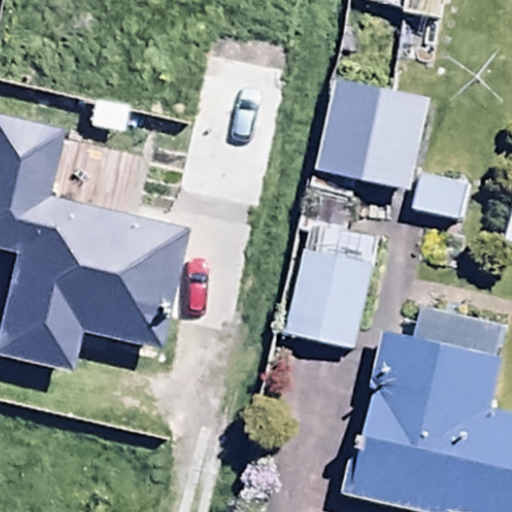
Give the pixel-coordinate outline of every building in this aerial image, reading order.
[(438,0),(401,0),(398,14),(435,20),(438,0)] [(211,76),(195,72),(171,189),(252,206),(284,50),(219,37),(211,76)] [(431,96),(332,79),(316,171),(415,187),(431,96)] [(58,124),(0,111),(0,245),(8,248),(0,284),(0,353),(67,367),(74,333),(152,350),(178,224),(43,195),(58,124)] [(298,234),(302,235),(285,340),(355,351),(374,236),(341,231),(349,183),(307,176),(298,234)] [(350,421),(337,494),(435,511),(511,511),(511,409),(492,406),(507,324),(466,316),(462,341),(381,326),(363,423),(350,421)]
